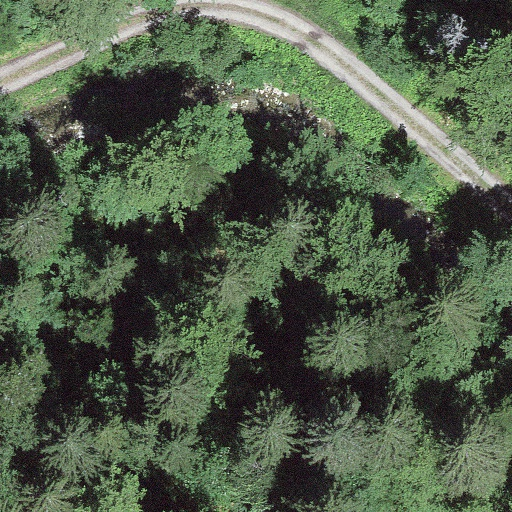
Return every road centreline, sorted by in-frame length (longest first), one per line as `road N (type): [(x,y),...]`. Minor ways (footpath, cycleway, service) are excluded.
road 1 (track): [(511,222),(300,30),(228,0)]
road 2 (track): [(208,0),(0,77)]
